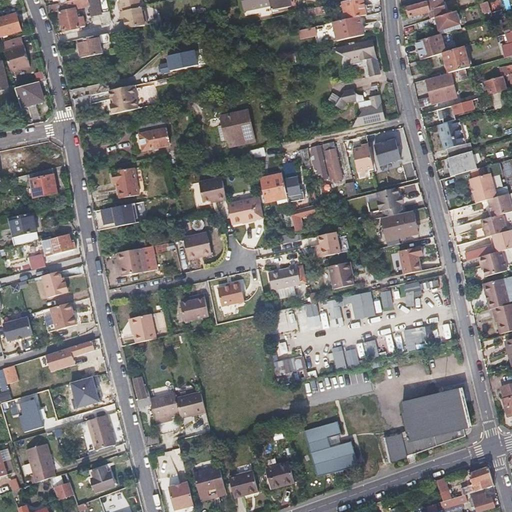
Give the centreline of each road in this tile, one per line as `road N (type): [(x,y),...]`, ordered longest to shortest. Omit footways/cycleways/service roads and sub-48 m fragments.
road 1 (residential): [(495,447),(388,42),(385,0)]
road 2 (residential): [(495,447),(312,511)]
road 3 (residential): [(106,332),(152,511)]
road 4 (residential): [(68,128),(100,298)]
road 5 (residential): [(252,261),(100,298)]
road 6 (residential): [(31,0),(68,128)]
